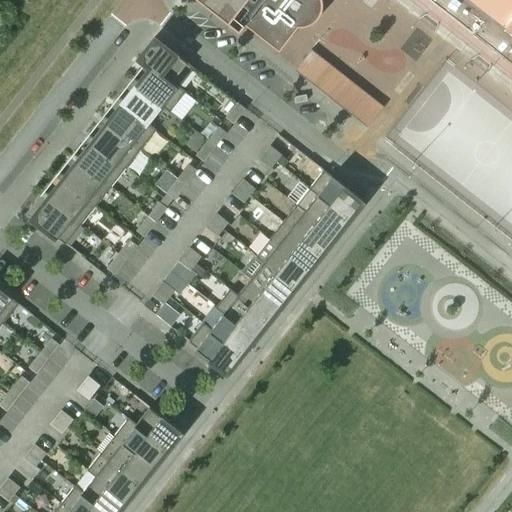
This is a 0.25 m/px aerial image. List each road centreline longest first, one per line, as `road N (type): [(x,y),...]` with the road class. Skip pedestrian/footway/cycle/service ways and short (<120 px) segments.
road 1 (residential): [(139,0),(346,161),(400,176)]
road 2 (residential): [(0,239),(219,412)]
road 3 (residential): [(138,0),(0,175)]
road 4 (residential): [(400,176),(511,265)]
